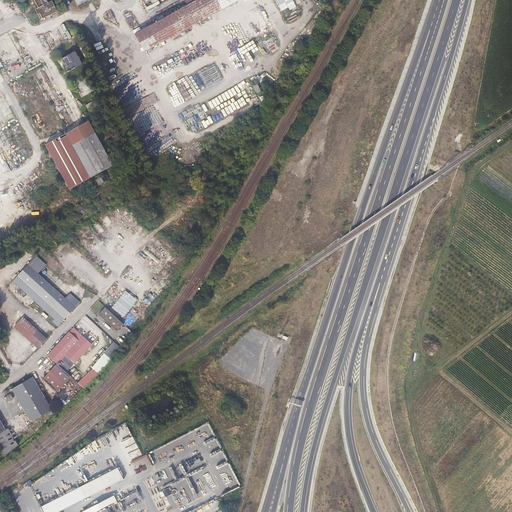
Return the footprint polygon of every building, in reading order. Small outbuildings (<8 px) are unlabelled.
[(57,12),(52,2),(48,4),(46,0),(34,0),(39,8),(36,10),(41,20),(57,12)] [(145,53),(185,31),(240,0),(185,0),(188,5),(173,14),(135,34),(145,53)] [(234,30),(236,29),(232,21),(226,24),(234,39),(238,37),(234,30)] [(248,31),(250,39),(262,34),(260,27),(248,31)] [(135,73),(115,38),(106,43),(116,61),(115,62),(118,68),(120,68),(125,78),(135,73)] [(168,60),(172,66),(185,59),(182,52),(168,60)] [(82,65),(76,53),(62,60),(65,65),(66,64),(68,67),(66,68),(69,72),(82,65)] [(94,91),(87,77),(76,83),(80,92),(79,92),(82,98),(94,91)] [(129,106),(117,84),(112,86),(124,108),(129,106)] [(262,92),(257,84),(253,86),(258,95),(262,92)] [(110,110),(103,97),(87,106),(94,119),(110,110)] [(221,118),(228,115),(225,108),(218,111),(221,118)] [(313,119),(306,136),(311,138),(319,122),(313,119)] [(249,133),(242,120),(234,124),(241,137),(249,133)] [(113,166),(89,122),(46,145),(70,190),(87,181),(92,189),(109,180),(107,175),(96,181),(93,177),(111,167),(113,166)] [(236,141),(229,127),(223,130),(230,144),(236,141)] [(294,158),(300,160),(306,143),(300,141),(294,158)] [(98,222),(103,228),(114,220),(109,213),(98,222)] [(54,250),(56,253),(68,245),(66,242),(54,250)] [(59,327),(80,303),(70,295),(66,299),(39,273),(46,265),(36,256),(13,280),(43,308),(55,319),(53,322),(59,327)] [(147,283),(152,277),(148,274),(147,275),(135,265),(131,269),(147,283)] [(62,281),(69,274),(64,269),(57,276),(62,281)] [(74,275),(89,290),(95,284),(79,269),(74,275)] [(123,317),(137,299),(125,290),(111,307),(123,317)] [(125,324),(106,307),(99,315),(118,332),(125,324)] [(48,339),(24,317),(15,327),(38,349),(48,339)] [(75,365),(93,345),(74,328),(48,356),(57,364),(61,367),(64,364),(61,361),(66,357),(75,365)] [(58,394),(73,378),(61,367),(57,364),(43,380),(58,394)] [(84,389),(102,370),(96,365),(79,384),(84,389)] [(52,410),(36,384),(33,377),(12,389),(22,406),(28,417),(30,422),(52,410)] [(50,511),(183,511),(243,484),(186,390),(38,486),(50,511)] [(2,425),(0,420),(0,446),(5,456),(19,445),(16,441),(30,430),(21,414),(2,425)]
